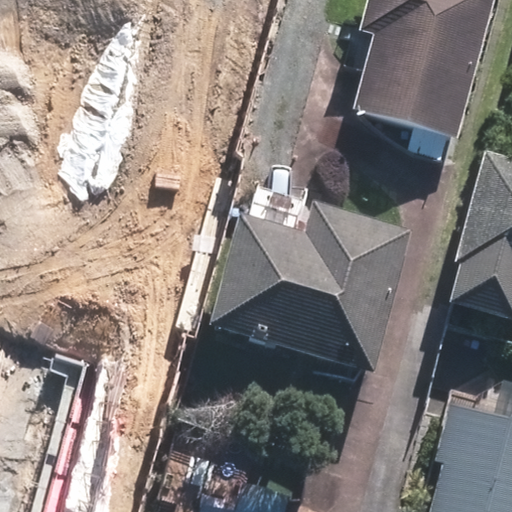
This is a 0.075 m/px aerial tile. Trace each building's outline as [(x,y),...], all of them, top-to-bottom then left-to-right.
[(257,0),(153,0),(250,27),(257,0)] [(487,0),(357,0),(349,31),(362,35),(342,110),(450,138),(487,0)] [(0,293),(136,331),(214,52),(58,9),(0,217),(0,293)] [(511,159),(474,150),(443,263),(476,272),(471,289),(510,299),(511,289),(511,159)] [(364,373),(404,226),(303,199),(294,230),(226,211),(195,327),(364,373)] [(77,511),(115,360),(0,331),(0,511),(77,511)] [(431,463),(416,511),(511,511),(511,421),(440,401),(424,460),(431,463)] [(275,511),(281,495),(230,482),(221,511),(189,504),(186,511),(275,511)]
